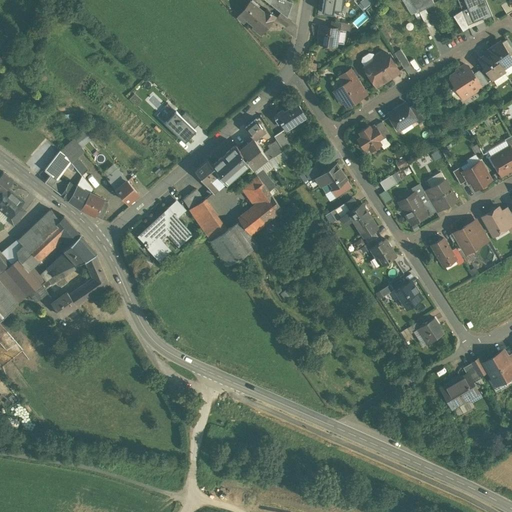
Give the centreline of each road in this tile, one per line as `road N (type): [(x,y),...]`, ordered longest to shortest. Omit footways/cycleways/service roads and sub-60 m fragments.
road 1 (secondary): [(511,509),(169,357),(132,311),(103,241)]
road 2 (residential): [(291,70),(103,241)]
road 3 (residential): [(330,132),(511,18)]
road 4 (secondary): [(103,241),(0,157)]
road 5 (residential): [(330,132),(403,241)]
road 6 (residential): [(403,241),(472,346)]
road 7 (residential): [(511,182),(403,241)]
